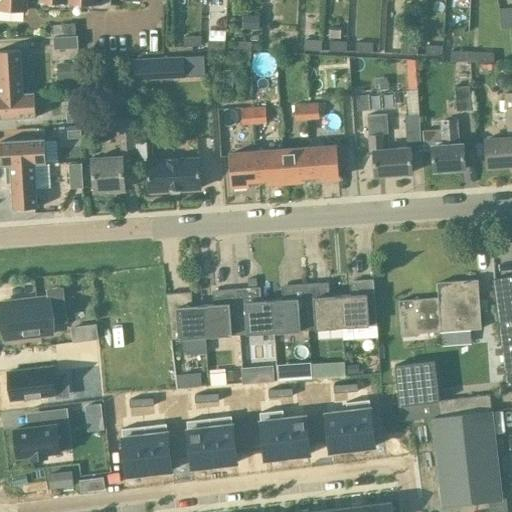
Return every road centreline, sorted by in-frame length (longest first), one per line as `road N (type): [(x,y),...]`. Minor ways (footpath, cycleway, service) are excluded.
road 1 (residential): [(0,240),(511,205)]
road 2 (residential): [(410,511),(404,466),(39,511)]
